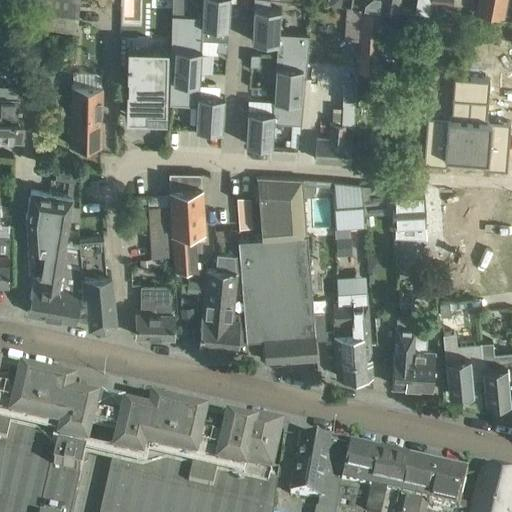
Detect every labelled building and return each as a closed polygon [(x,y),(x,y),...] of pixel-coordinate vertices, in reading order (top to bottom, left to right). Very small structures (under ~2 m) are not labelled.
[(27,0),(24,26),(73,33),(77,0),(27,0)] [(171,36),(202,38),(202,26),(228,28),(229,0),(202,0),(202,16),(171,14),(171,36)] [(360,0),(360,5),(377,8),(377,0),(360,0)] [(377,0),(377,8),(392,10),(398,11),(399,0),(377,0)] [(478,0),(476,13),(502,17),(504,0),(478,0)] [(276,54),(307,56),(309,34),(278,32),(280,8),(253,6),(251,41),(276,42),(276,54)] [(345,40),(359,40),(360,10),(347,9),(345,40)] [(360,10),(359,40),(357,70),(374,71),(377,10),(360,10)] [(171,36),(169,82),(199,84),(202,38),(171,36)] [(216,51),(226,51),(227,40),(217,39),(216,51)] [(125,88),(125,118),(165,119),(166,105),(166,82),(167,47),(127,46),(126,76),(127,76),(127,88),(125,88)] [(250,53),(249,65),(259,66),(260,54),(250,53)] [(276,54),(273,99),(303,101),(307,56),(276,54)] [(374,71),(357,70),(356,97),(373,98),(374,71)] [(427,116),(422,164),(447,166),(447,157),(465,159),(471,77),(454,74),(452,102),(450,118),(427,116)] [(349,161),(350,141),(354,78),(343,77),(339,123),(329,123),(328,139),(316,138),(314,159),(349,161)] [(471,77),(465,159),(482,160),(482,168),(506,170),(510,122),(486,120),(489,79),(471,77)] [(199,84),(169,82),(169,104),(196,106),(195,129),(222,131),(224,97),(198,95),(199,84)] [(0,139),(22,140),(23,120),(23,118),(17,118),(17,107),(20,108),(20,104),(17,104),(18,85),(0,84),(0,139)] [(69,145),(100,146),(102,86),(70,85),(70,100),(69,107),(70,107),(69,145)] [(300,123),(301,123),(303,101),(273,99),(272,111),(247,109),(245,144),(272,145),(272,144),(273,121),(300,123)] [(373,143),(372,166),(412,168),(414,146),(373,143)] [(56,169),(54,178),(68,180),(74,181),(74,172),(56,169)] [(200,173),(168,171),(169,189),(170,195),(171,218),(172,233),(173,255),(174,268),(196,267),(194,240),(204,240),(203,231),(204,231),(202,193),(201,187),(200,173)] [(247,341),(263,340),(264,361),(316,357),(315,336),(307,235),(305,211),(304,196),(302,178),(256,176),(262,238),(239,240),(245,328),(247,341)] [(333,181),(302,178),(304,196),(311,196),(315,190),(316,185),(334,187),(333,182),(333,181)] [(364,226),(362,213),(361,184),(333,182),(334,187),(334,227),(364,226)] [(362,213),(392,210),(391,187),(361,184),(362,213)] [(424,189),(391,187),(392,210),(393,226),(425,225),(424,189)] [(75,318),(87,320),(81,239),(78,239),(79,246),(65,243),(72,196),(30,190),(29,198),(28,197),(27,199),(29,199),(26,214),(25,213),(25,215),(26,215),(27,223),(25,223),(25,225),(27,225),(27,232),(26,232),(26,234),(27,234),(28,241),(26,241),(26,243),(28,243),(28,250),(27,250),(27,252),(28,252),(29,259),(27,259),(27,261),(29,261),(29,268),(28,268),(28,270),(29,270),(34,270),(27,313),(74,321),(75,318)] [(255,227),(254,195),(238,196),(239,227),(255,227)] [(173,255),(172,233),(171,218),(148,219),(150,256),(173,255)] [(0,283),(7,284),(8,254),(7,254),(8,235),(0,234),(0,283)] [(349,235),(335,236),(336,254),(351,253),(349,235)] [(81,239),(87,320),(92,321),(91,324),(104,326),(114,319),(110,272),(106,272),(103,237),(81,239)] [(217,349),(227,254),(217,253),(216,269),(207,268),(202,315),(198,347),(217,349)] [(248,352),(247,341),(245,328),(238,327),(239,319),(238,319),(239,315),(232,314),(237,271),(236,271),(235,255),(227,254),(217,349),(235,351),(236,351),(248,352)] [(172,337),(173,317),(173,313),(170,313),(171,285),(140,284),(139,312),(136,312),(135,336),(172,337)] [(367,290),(352,292),(339,292),(339,303),(332,303),(334,320),(333,320),(334,332),(333,332),(334,335),(337,377),(354,376),(372,375),(371,355),(369,320),(367,290)] [(411,291),(399,291),(399,305),(411,305),(411,291)] [(440,313),(453,312),(452,302),(439,303),(440,313)] [(191,305),(181,305),(182,321),(192,321),(191,305)] [(391,385),(411,386),(414,349),(416,317),(396,316),(391,385)] [(427,318),(416,317),(414,349),(411,386),(431,387),(434,350),(425,350),(427,318)] [(483,376),(480,341),(479,341),(479,342),(456,344),(455,332),(443,333),(442,333),(448,394),(462,393),(474,392),(473,385),(472,385),(471,377),(482,376),(483,376)] [(508,386),(511,385),(511,350),(493,352),(492,341),(481,342),(481,341),(480,341),(483,376),(482,376),(485,402),(499,401),(499,402),(510,401),(510,393),(509,394),(508,386)] [(0,511),(70,511),(96,402),(93,401),(82,396),(73,388),(0,370),(0,511)] [(271,511),(276,471),(269,469),(280,428),(252,422),(251,428),(150,405),(139,409),(127,409),(124,409),(123,409),(99,511),(271,511)] [(335,511),(337,494),(348,447),(330,443),(330,442),(300,436),(289,494),(318,499),(316,509),(314,509),(313,511),(335,511)] [(337,494),(335,511),(365,511),(380,453),(349,445),(348,447),(337,494)] [(365,511),(396,511),(408,459),(380,453),(365,511)] [(437,466),(408,459),(396,511),(425,511),(427,503),(428,504),(437,466)] [(437,466),(428,504),(441,506),(439,511),(456,511),(466,472),(437,466)] [(511,511),(511,475),(481,468),(477,487),(470,511),(511,511)]
